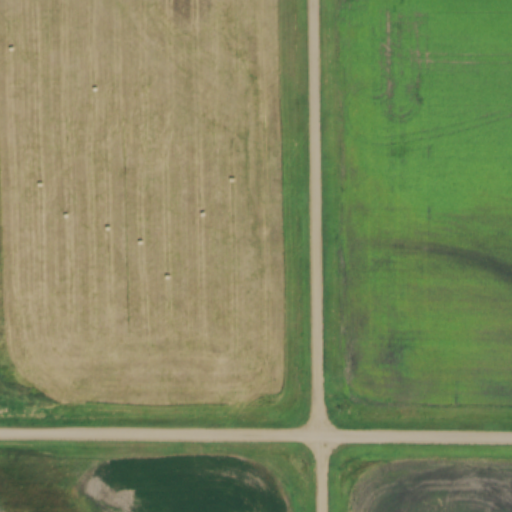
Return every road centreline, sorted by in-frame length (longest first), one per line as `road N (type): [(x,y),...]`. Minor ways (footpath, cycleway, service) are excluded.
road 1 (residential): [(324,511),(316,0)]
road 2 (residential): [(511,437),(0,434)]
